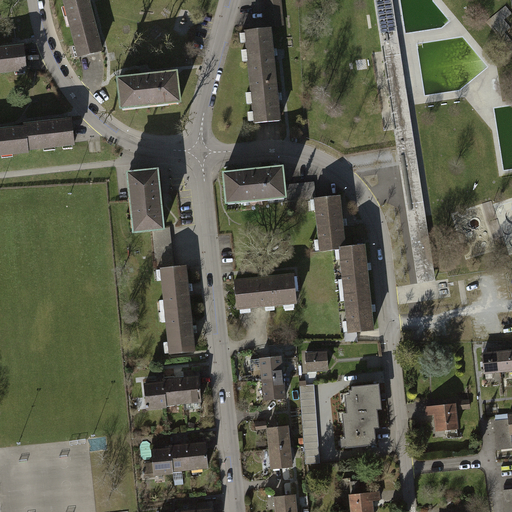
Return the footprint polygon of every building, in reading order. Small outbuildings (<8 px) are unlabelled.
[(61,0),(66,17),(90,10),(87,0),(61,0)] [(284,27),(281,0),(262,0),(266,29),(272,29),(284,27)] [(418,283),(436,281),(426,216),(424,202),(393,0),(374,0),(397,147),(400,165),(406,204),(418,283)] [(490,17),(495,26),(511,17),(511,12),(509,7),(490,17)] [(76,58),(101,52),(90,10),(66,17),(76,58)] [(248,75),(276,72),(272,29),(266,29),(244,31),(248,75)] [(0,75),(25,73),(23,47),(0,49),(0,75)] [(276,72),(248,75),(253,123),(280,121),(276,72)] [(179,106),(175,73),(113,80),(117,112),(179,106)] [(73,148),(69,121),(22,126),(23,128),(25,153),(73,148)] [(25,153),(23,128),(0,130),(0,158),(26,156),(25,153)] [(284,187),(282,168),(222,174),(225,204),(315,195),(314,184),(284,187)] [(162,231),(156,171),(124,174),(130,234),(162,231)] [(343,249),(338,198),(311,200),(316,252),(338,250),(343,249)] [(341,292),(368,289),(364,247),(343,249),(338,250),(341,292)] [(163,313),(188,310),(184,268),(159,271),(163,313)] [(296,305),(293,277),(234,283),(236,311),(296,305)] [(368,289),(341,292),(345,334),(372,332),(368,289)] [(167,355),(192,353),(188,310),(163,313),(167,355)] [(511,351),(499,353),(501,371),(511,369),(511,351)] [(326,353),(305,355),(306,373),(328,371),(326,353)] [(501,371),(499,353),(483,354),(485,373),(501,371)] [(260,381),(283,379),(281,358),(257,360),(260,381)] [(179,380),(182,406),(201,404),(198,378),(179,380)] [(262,402),(286,400),(283,379),(260,381),(262,402)] [(182,406),(179,380),(161,382),(161,383),(164,408),(182,406)] [(164,408),(161,383),(143,385),(146,412),(164,410),(164,408)] [(314,384),(300,385),(306,463),(321,462),(314,384)] [(347,413),(377,410),(376,401),(381,401),(379,384),(352,387),(352,390),(349,391),(350,395),(346,395),(347,413)] [(469,400),(459,401),(460,409),(470,408),(469,400)] [(455,404),(426,407),(427,415),(436,414),(437,431),(457,429),(455,404)] [(377,410),(347,413),(343,414),(346,439),(341,439),(342,448),(376,444),(374,420),(378,420),(377,410)] [(495,421),(498,450),(511,448),(511,445),(511,434),(509,419),(495,421)] [(266,430),(268,449),(290,447),(288,427),(269,429),(268,423),(255,424),(256,431),(266,430)] [(187,445),(190,471),(208,470),(205,443),(187,445)] [(190,471),(187,445),(169,447),(169,449),(171,473),(190,471)] [(292,468),(290,447),(268,449),(270,470),(292,468)] [(171,473),(169,449),(151,451),(153,463),(144,463),(145,478),(171,476),(171,473)] [(359,482),(351,482),(352,495),(360,494),(359,482)] [(380,501),(379,493),(360,494),(352,495),(346,495),(347,511),(373,511),(372,502),(380,501)] [(274,511),(296,511),(295,496),(273,498),(274,511)]
